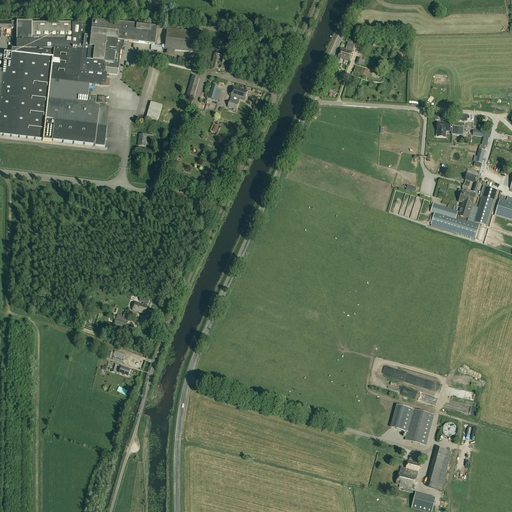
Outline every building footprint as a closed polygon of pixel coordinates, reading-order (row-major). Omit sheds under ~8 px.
[(105,148),(109,107),(95,106),(96,98),(87,97),(89,85),(104,87),(105,77),(108,78),(108,75),(117,77),(120,50),(124,51),(124,48),(123,47),(124,41),(137,43),(137,47),(144,48),(145,43),(154,45),(156,28),(141,26),(141,24),(136,23),(129,23),(129,25),(92,21),(91,27),(72,25),(73,24),(72,24),(72,23),(32,23),(32,22),(11,21),(11,23),(0,22),(0,38),(1,38),(1,29),(11,29),(11,28),(16,28),(16,35),(16,38),(16,49),(17,49),(17,53),(11,53),(4,53),(2,71),(0,70),(0,135),(42,140),(42,141),(51,142),(52,141),(105,148)] [(167,29),(164,49),(194,53),(197,33),(167,29)] [(353,48),(354,45),(348,42),(347,46),(346,49),(341,48),(338,57),(349,61),(352,51),(349,50),(350,47),(353,48)] [(214,53),(211,67),(224,70),(228,57),(214,53)] [(179,57),(178,62),(193,66),(195,60),(179,57)] [(368,71),(355,67),(353,72),(367,77),(368,71)] [(199,78),(192,76),(188,92),(184,91),(183,93),(187,94),(187,96),(194,98),(199,78)] [(231,101),(230,100),(228,107),(236,110),(239,103),(238,103),(239,99),(244,101),(247,91),(234,87),(231,97),(232,97),(231,101)] [(162,105),(153,103),(148,121),(157,124),(162,105)] [(446,138),(446,132),(453,132),(453,124),(450,124),(438,123),(437,132),(437,137),(446,138)] [(145,146),(147,135),(139,134),(138,146),(145,146)] [(484,152),(478,150),(476,162),(481,163),(484,152)] [(466,174),(465,180),(475,183),(477,177),(476,177),(466,174)] [(458,216),(458,218),(468,221),(472,206),(476,195),(466,193),(467,190),(468,190),(469,186),(463,185),(462,189),(463,189),(462,191),(459,202),(462,203),(458,216)] [(472,206),(468,221),(480,225),(480,227),(481,227),(482,225),(486,226),(489,216),(497,190),(485,186),(479,208),(472,206)] [(506,200),(500,199),(495,216),(511,220),(511,198),(507,197),(506,200)] [(458,212),(433,204),(431,212),(435,213),(431,225),(476,239),(480,227),(480,225),(468,221),(458,218),(456,218),(458,212)] [(147,306),(148,304),(149,304),(150,301),(145,299),(143,305),(135,302),(133,310),(145,314),(148,306),(147,306)] [(129,318),(117,315),(115,324),(126,328),(129,318)] [(125,354),(115,351),(112,359),(122,363),(125,354)] [(115,373),(118,363),(112,362),(112,363),(109,362),(108,365),(111,366),(111,364),(114,365),(111,372),(115,373)] [(122,366),(119,373),(129,376),(131,369),(122,366)] [(397,405),(391,427),(407,431),(405,441),(426,446),(434,415),(397,405)] [(455,425),(454,424),(452,423),(451,422),(449,422),(447,423),(446,424),(444,425),(443,426),(442,428),(442,429),(442,431),(442,433),(443,434),(444,436),(446,437),(447,438),(449,438),(450,438),(452,438),(453,437),(455,436),(456,435),(457,434),(457,432),(458,431),(458,429),(457,427),(456,426),(455,425)] [(426,487),(441,491),(451,451),(436,448),(426,487)] [(470,459),(470,454),(464,453),(461,476),(465,477),(468,459),(470,459)] [(421,464),(408,461),(406,469),(405,469),(404,474),(399,472),(396,484),(414,489),(417,477),(408,474),(409,470),(419,473),(421,464)] [(431,511),(435,499),(415,494),(412,509),(423,511),(431,511)]
